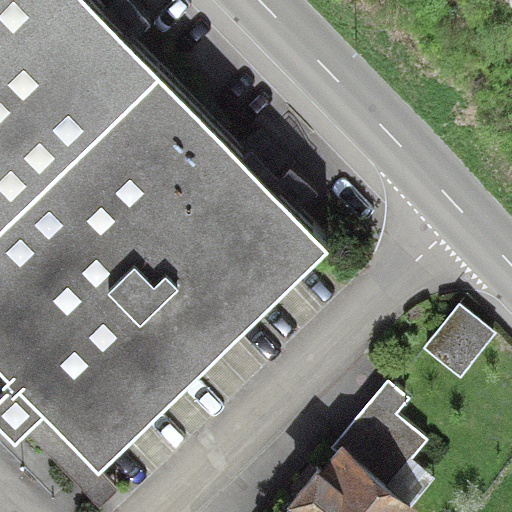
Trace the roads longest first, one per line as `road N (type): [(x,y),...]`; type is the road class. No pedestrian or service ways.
road 1 (unclassified): [(465,215),(153,511)]
road 2 (tertiary): [(465,215),(259,0)]
